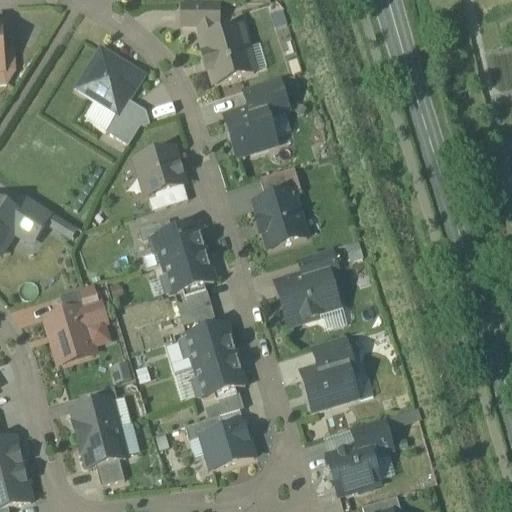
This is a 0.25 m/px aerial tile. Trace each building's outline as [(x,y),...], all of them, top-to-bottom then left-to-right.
[(218,11),(182,11),(182,30),(198,30),(202,44),(218,39),(215,30),(218,30),(218,11)] [(11,25),(0,25),(0,90),(15,90),(11,25)] [(202,44),(201,45),(206,60),(203,61),(208,75),(210,74),(214,88),(253,77),(240,33),(218,39),(202,44)] [(142,81),(101,55),(77,93),(116,118),(118,119),(127,104),(142,81)] [(249,113),(225,121),(237,161),(275,150),(266,118),(286,112),(278,84),(243,94),(249,113)] [(127,104),(118,119),(116,118),(105,136),(128,150),(140,131),(150,128),(146,115),(127,104)] [(145,200),(161,196),(183,189),(184,189),(174,154),(135,166),(145,200)] [(294,173),(259,183),(266,205),(292,196),(294,200),(301,198),(294,173)] [(188,204),(183,189),(161,196),(163,200),(149,204),(153,215),(188,204)] [(266,205),(254,208),(259,223),(256,224),(260,240),(264,238),(268,254),(307,242),(294,200),(292,196),(266,205)] [(23,200),(13,216),(23,221),(14,236),(33,248),(52,218),(23,200)] [(13,216),(0,207),(0,257),(14,236),(23,221),(13,216)] [(150,243),(172,236),(169,225),(138,234),(142,247),(150,244),(150,243)] [(172,236),(150,243),(150,244),(154,258),(160,256),(163,268),(204,256),(196,229),(172,236)] [(340,314),(328,275),(337,272),(332,254),(297,264),(302,280),(275,288),(288,330),(340,314)] [(214,286),(204,256),(163,268),(167,280),(161,282),(166,298),(172,296),(173,299),(186,295),(204,289),(214,286)] [(204,289),(186,295),(189,306),(178,310),(181,320),(210,311),(204,289)] [(109,307),(50,324),(63,370),(102,359),(96,338),(117,333),(109,307)] [(195,326),(198,337),(216,332),(210,311),(181,320),(184,329),(195,326)] [(236,359),(226,329),(216,332),(198,337),(185,341),(186,344),(180,346),(185,361),(191,360),(194,372),(236,359)] [(319,372),(302,377),(313,416),(356,403),(346,370),(352,369),(343,342),(313,351),(319,372)] [(218,398),(237,392),(245,390),(236,359),(194,372),(198,384),(192,386),(197,401),(203,400),(204,403),(218,398)] [(237,392),(218,398),(222,409),(207,414),(209,424),(219,421),(243,413),(237,392)] [(70,418),(78,450),(129,438),(122,407),(70,418)] [(209,424),(185,431),(189,446),(201,442),(201,441),(223,434),(219,421),(209,424)] [(357,452),(327,462),(339,500),(355,495),(359,497),(372,493),(373,490),(379,488),(371,461),(391,454),(382,424),(352,434),(357,452)] [(223,434),(201,441),(201,442),(211,474),(253,462),(243,428),(223,434)] [(78,450),(84,477),(135,465),(129,438),(78,450)] [(24,440),(0,445),(0,479),(31,474),(24,440)] [(97,474),(101,492),(125,486),(121,468),(97,474)] [(31,474),(0,479),(0,511),(25,511),(38,510),(31,474)] [(362,511),(399,511),(396,502),(362,511)]
